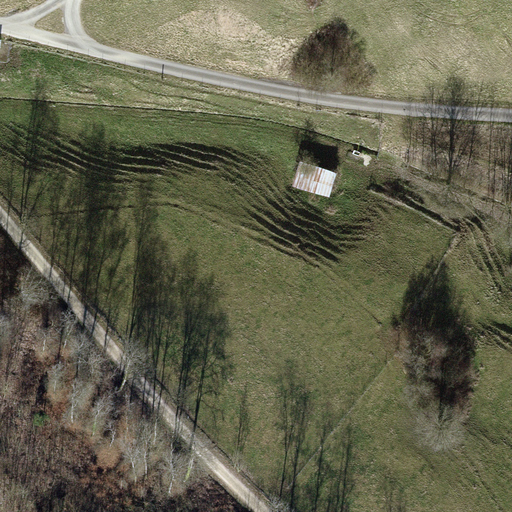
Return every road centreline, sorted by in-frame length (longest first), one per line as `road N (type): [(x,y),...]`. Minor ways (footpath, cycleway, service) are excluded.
road 1 (unclassified): [(0,24),(292,92),(511,115)]
road 2 (track): [(269,511),(180,427),(0,207)]
